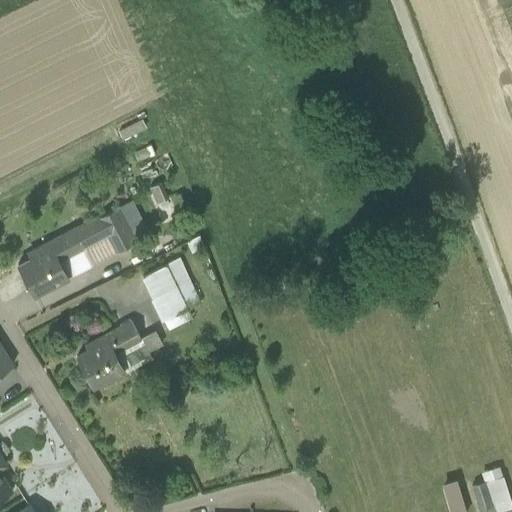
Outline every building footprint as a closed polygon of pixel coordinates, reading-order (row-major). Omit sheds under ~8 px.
[(156,175),(148,178),(160,202),(168,199),(156,175)] [(68,186),(36,201),(41,213),(74,197),(68,186)] [(132,199),(117,206),(132,236),(147,228),(132,199)] [(132,236),(117,206),(98,216),(107,234),(116,252),(135,242),(132,236)] [(107,234),(98,216),(61,234),(71,253),(107,234)] [(61,234),(33,248),(36,255),(17,265),(33,295),(67,277),(57,259),(71,253),(61,234)] [(116,252),(107,234),(71,253),(57,259),(67,277),(116,252)] [(199,301),(178,258),(164,264),(185,308),(199,301)] [(185,308),(164,264),(141,275),(162,319),(185,308)] [(185,308),(162,319),(167,329),(190,318),(185,308)] [(118,329),(92,342),(95,347),(76,357),(91,387),(148,358),(146,354),(138,339),(128,320),(116,326),(118,329)] [(138,339),(146,354),(162,346),(154,331),(138,339)] [(0,371),(12,364),(0,344),(0,371)] [(509,511),(498,472),(484,476),(486,485),(473,488),(479,511),(491,511),(494,511),(493,511),(509,511)] [(449,480),(454,511),(469,511),(464,478),(449,480)]
